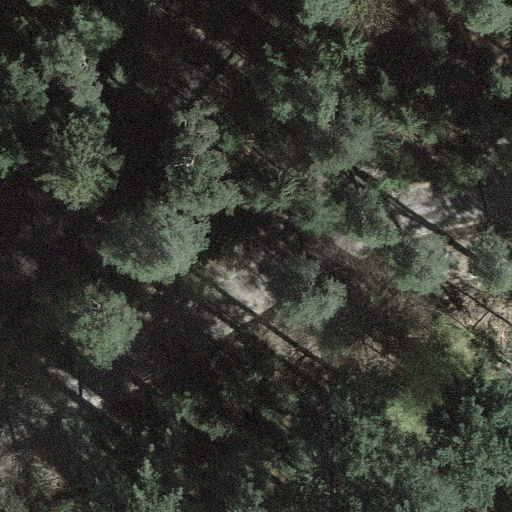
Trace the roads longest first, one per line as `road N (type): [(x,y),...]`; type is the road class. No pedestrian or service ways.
road 1 (track): [(511,192),(431,203),(349,235),(82,389),(0,421)]
road 2 (track): [(262,0),(0,324)]
